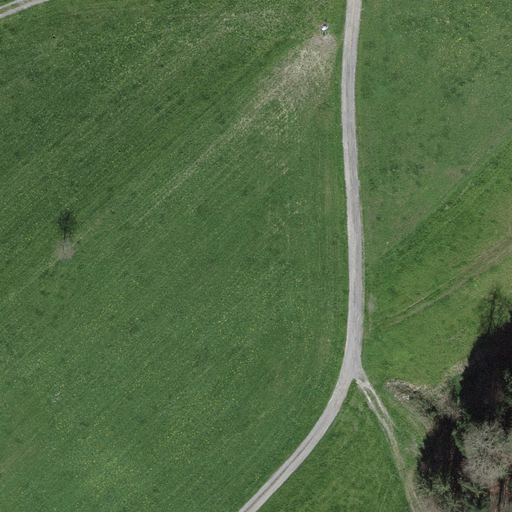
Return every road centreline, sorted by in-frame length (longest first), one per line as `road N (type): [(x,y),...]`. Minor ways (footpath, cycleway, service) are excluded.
road 1 (track): [(355,0),(354,354)]
road 2 (track): [(354,354),(317,432),(245,511)]
road 3 (track): [(359,325),(405,312),(511,244)]
road 4 (track): [(354,354),(421,511)]
